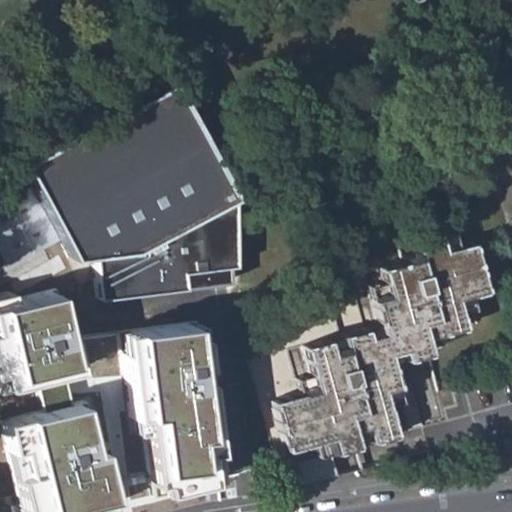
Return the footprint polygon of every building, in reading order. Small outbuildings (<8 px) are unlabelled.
[(95,297),(225,281),(225,262),(233,261),(230,187),(166,70),(11,153),(26,182),(57,238),(67,256),(89,252),(95,297)] [(57,238),(26,182),(0,196),(0,258),(4,266),(57,238)] [(236,316),(285,488),(363,466),(355,441),(394,428),(385,399),(400,394),(390,357),(427,346),(424,336),(439,332),(438,328),(460,321),(455,303),(470,298),(463,271),(478,267),(469,235),(455,238),(451,225),(410,237),(413,248),(399,252),(400,255),(375,262),(379,276),(364,280),(376,318),(363,322),(352,283),(236,316)] [(52,287),(0,299),(0,385),(72,368),(52,287)] [(190,322),(121,331),(134,429),(144,428),(152,490),(211,483),(190,322)] [(80,397),(0,417),(0,442),(17,511),(77,511),(107,505),(80,397)]
